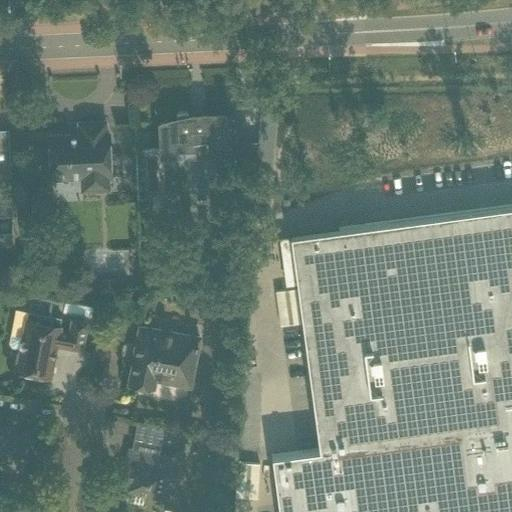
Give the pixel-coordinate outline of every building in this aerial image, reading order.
[(176,122),(160,123),(161,143),(162,160),(163,160),(163,153),(218,151),(219,157),(232,156),(232,157),(233,177),(256,177),(259,145),(257,145),(233,145),(232,128),(226,128),(225,115),(188,117),(187,109),(177,110),(176,122)] [(110,176),(109,153),(108,133),(106,133),(105,121),(78,122),(79,134),(49,136),(51,178),(52,178),(52,174),(81,173),(82,190),(108,189),(108,176),(110,176)] [(10,153),(9,133),(9,129),(0,129),(0,215),(11,215),(10,153)] [(254,186),(237,187),(238,204),(255,203),(254,186)] [(280,455),(272,456),(279,511),(511,511),(511,205),(386,222),(291,235),(292,243),(319,449),(280,455)] [(115,279),(102,279),(103,297),(115,296),(115,279)] [(201,298),(199,314),(213,316),(215,300),(201,298)] [(81,350),(85,330),(87,322),(72,320),(70,332),(59,330),(59,326),(26,320),(28,311),(16,309),(9,342),(12,347),(20,348),(16,369),(50,375),(56,345),(81,350)] [(189,385),(199,338),(140,326),(136,344),(138,344),(137,351),(136,351),(129,382),(153,387),(156,373),(169,376),(168,380),(189,385)] [(14,427),(0,424),(0,461),(4,462),(3,468),(21,472),(28,434),(13,431),(14,427)] [(181,458),(128,447),(124,465),(129,466),(122,502),(142,506),(143,499),(146,499),(143,498),(144,494),(160,497),(160,493),(173,496),(181,458)]
